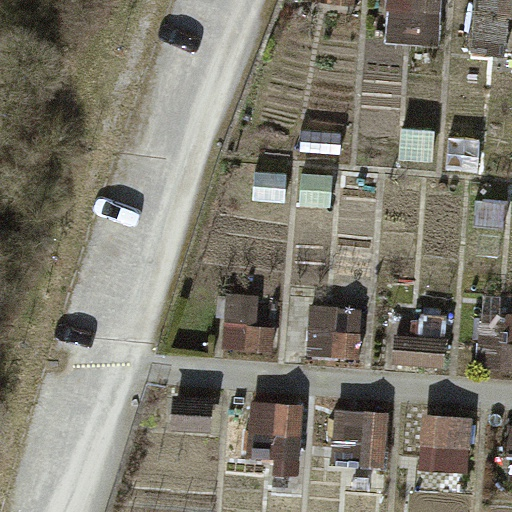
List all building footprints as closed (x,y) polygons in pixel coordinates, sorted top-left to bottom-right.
[(441,0),(390,0),(388,44),(438,48),(441,0)] [(511,0),(477,0),(476,25),(511,26),(511,0)] [(489,143),(450,140),(448,182),(486,185),(489,143)] [(343,144),(315,142),(314,161),(341,163),(343,144)] [(340,187),(308,184),(306,208),(338,210),(340,187)] [(294,226),(248,223),(246,247),(293,250),(294,226)] [(256,305),(228,303),(225,347),(271,350),(273,327),(254,326),(256,305)] [(367,311),(315,307),(311,351),(364,355),(367,311)] [(507,313),(482,311),(478,366),(511,368),(511,342),(505,342),(507,313)] [(419,336),(400,335),(398,360),(443,363),(446,315),(420,313),(419,336)] [(212,396),(179,394),(177,427),(210,429),(212,396)] [(303,407),(256,404),(253,443),(300,447),(303,407)] [(389,415),(342,411),(338,456),(386,460),(389,415)] [(472,417),(426,414),(424,447),(469,450),(472,417)]
